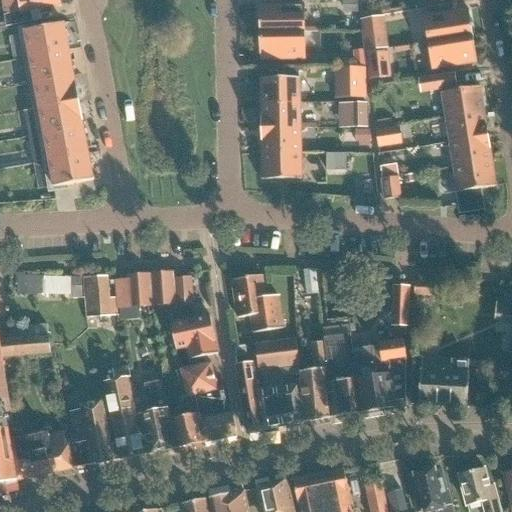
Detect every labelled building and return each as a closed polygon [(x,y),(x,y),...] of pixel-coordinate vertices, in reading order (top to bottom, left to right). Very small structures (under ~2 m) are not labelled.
[(59,0),(17,0),(20,13),(4,16),(6,27),(37,22),(35,11),(61,6),(59,0)] [(436,0),(407,0),(409,12),(438,8),(436,0)] [(357,1),(345,1),(345,13),(357,13),(357,1)] [(260,34),(305,33),(304,6),(259,7),(260,34)] [(429,43),(473,36),(469,10),(425,17),(429,43)] [(361,21),(365,52),(389,49),(384,18),(361,21)] [(93,181),(64,24),(24,31),(54,188),(93,181)] [(305,33),(260,34),(260,60),(305,59),(305,33)] [(473,36),(429,43),(432,70),(477,64),(473,36)] [(352,52),(354,68),(365,67),(363,51),(352,52)] [(390,78),(388,53),(366,55),(368,80),(390,78)] [(261,105),(300,104),(299,68),(283,68),(284,79),(261,79),(261,105)] [(336,69),(337,99),(366,98),(365,68),(336,69)] [(456,88),(454,74),(418,79),(421,94),(456,88)] [(446,119),(483,113),(479,88),(442,94),(446,119)] [(262,130),(301,129),(300,104),(261,105),(262,130)] [(366,104),(349,104),(349,128),(367,128),(366,104)] [(450,144),(487,138),(483,113),(446,119),(450,144)] [(402,145),(400,127),(376,131),(379,148),(402,145)] [(262,155),(301,154),(301,129),(262,130),(262,155)] [(370,131),(359,131),(359,143),(370,143),(370,131)] [(453,168),(491,162),(487,138),(450,144),(453,168)] [(301,154),(262,155),(262,181),(302,180),(301,154)] [(346,154),(326,154),(326,171),(346,171),(346,154)] [(491,162),(453,168),(457,194),(495,188),(491,162)] [(399,178),(397,165),(380,167),(382,180),(399,178)] [(399,178),(382,180),(384,199),(401,198),(399,178)] [(318,294),(315,270),(303,272),(306,295),(318,294)] [(174,305),(172,273),(152,275),(154,307),(174,305)] [(151,307),(148,275),(128,276),(129,280),(115,281),(118,309),(151,307)] [(265,299),(262,276),(232,281),(238,319),(251,317),(254,334),(284,329),(279,297),(265,299)] [(82,278),(20,277),(20,296),(36,296),(36,289),(44,289),(44,294),(68,294),(68,298),(81,298),(82,278)] [(193,304),(191,277),(173,279),(175,305),(193,304)] [(110,300),(108,278),(85,279),(87,319),(117,317),(116,300),(110,300)] [(415,285),(415,296),(434,297),(435,285),(415,285)] [(410,286),(393,286),(391,325),(408,326),(410,286)] [(511,302),(497,301),(495,320),(511,322),(511,349),(511,354),(511,353),(511,302)] [(187,398),(217,391),(211,364),(203,366),(201,358),(218,354),(210,316),(171,325),(176,351),(186,349),(190,368),(181,370),(187,398)] [(9,340),(47,337),(46,325),(8,329),(9,340)] [(324,343),(326,374),(333,419),(350,416),(350,414),(362,413),(362,414),(395,408),(394,402),(406,400),(406,358),(404,342),(380,346),(383,362),(374,363),(373,351),(353,354),(350,335),(323,340),(324,343)] [(0,341),(0,351),(1,359),(51,354),(49,337),(47,337),(9,340),(0,341)] [(256,346),(258,367),(298,361),(296,341),(256,346)] [(322,374),(326,374),(324,343),(309,345),(313,371),(298,373),(304,423),(329,419),(322,374)] [(1,359),(0,351),(0,485),(11,483),(17,481),(11,443),(17,442),(1,359)] [(420,371),(418,405),(467,408),(469,373),(468,373),(469,361),(422,359),(421,371),(420,371)] [(111,445),(114,462),(121,461),(146,455),(139,422),(137,423),(127,379),(131,378),(129,367),(113,370),(115,381),(105,383),(108,400),(107,401),(115,444),(111,445)] [(175,449),(170,420),(169,420),(163,395),(160,381),(143,385),(149,413),(139,415),(148,455),(175,449)] [(258,391),(257,386),(241,389),(248,434),(261,431),(262,431),(302,424),(298,385),(258,391)] [(205,443),(237,437),(228,389),(217,391),(195,396),(205,443)] [(205,443),(198,409),(195,397),(182,400),(185,417),(170,420),(175,449),(205,443)] [(93,466),(114,462),(111,445),(102,401),(80,406),(80,407),(71,408),(76,441),(87,439),(93,466)] [(11,443),(17,481),(73,470),(69,447),(67,447),(64,433),(17,442),(11,443)] [(489,487),(485,469),(459,476),(466,507),(482,503),(484,511),(499,511),(493,486),(489,487)] [(349,494),(344,470),(293,481),(299,511),(351,511),(348,494),(349,494)] [(444,492),(439,471),(411,478),(419,511),(425,511),(436,509),(436,511),(451,511),(447,492),(444,492)] [(294,511),(288,482),(256,489),(260,511),(294,511)] [(387,511),(381,483),(366,487),(371,511),(387,511)] [(399,511),(405,511),(401,491),(386,495),(389,511),(399,511)] [(231,494),(209,499),(211,511),(248,511),(244,492),(231,495),(231,494)] [(209,511),(207,499),(181,505),(182,511),(209,511)]
